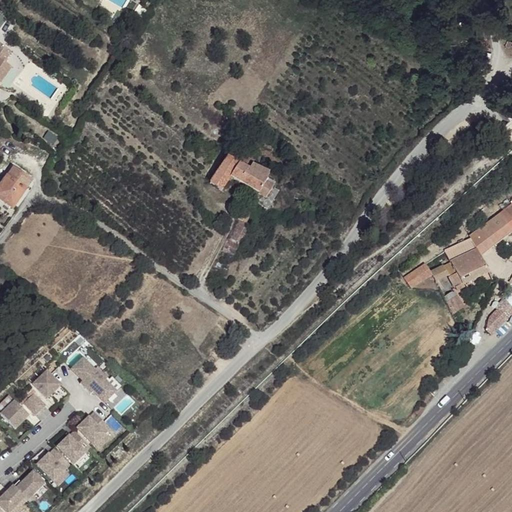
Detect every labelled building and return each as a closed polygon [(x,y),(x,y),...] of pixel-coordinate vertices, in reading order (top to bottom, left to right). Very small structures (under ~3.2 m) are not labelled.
[(11,55),(0,46),(0,86),(11,70),(4,65),(11,55)] [(251,163),(230,150),(208,186),(219,193),(229,179),(265,199),(271,189),(264,183),(267,177),(250,165),(251,163)] [(29,181),(10,167),(0,179),(0,199),(9,206),(29,181)] [(511,202),(498,213),(511,231),(511,202)] [(248,214),(241,210),(237,220),(244,223),(248,214)] [(511,231),(498,213),(471,234),(474,239),(482,255),(511,231)] [(244,223),(237,220),(231,230),(220,250),(234,256),(250,227),(244,223)] [(482,255),(474,239),(444,251),(449,262),(477,250),(479,257),(482,255)] [(479,257),(477,250),(449,262),(427,273),(432,283),(447,277),(453,290),(487,274),(479,257)] [(461,307),(455,299),(444,306),(450,316),(461,307)] [(98,367),(87,355),(82,359),(93,371),(96,368),(98,367)] [(82,359),(70,371),(81,382),(79,385),(84,390),(101,374),(96,368),(93,371),(82,359)] [(45,372),(41,368),(27,382),(32,386),(45,372)] [(59,387),(45,372),(32,386),(46,400),(59,387)] [(101,374),(84,390),(90,396),(92,393),(103,405),(115,393),(104,382),(106,379),(101,374)] [(119,389),(108,378),(106,379),(104,382),(115,393),(119,389)] [(44,406),(32,394),(27,399),(39,411),(44,406)] [(8,399),(0,406),(0,415),(12,403),(8,399)] [(39,411),(27,399),(22,404),(34,416),(39,411)] [(12,403),(0,415),(0,418),(13,431),(27,418),(12,403)] [(83,426),(78,432),(92,446),(103,435),(108,430),(92,413),(81,424),(83,426)] [(81,424),(75,430),(78,432),(83,426),(81,424)] [(64,445),(58,451),(72,465),(83,454),(89,449),(72,432),(61,443),(64,445)] [(103,435),(92,446),(96,451),(107,440),(103,435)] [(61,443),(56,448),(58,451),(64,445),(61,443)] [(44,463),(38,469),(52,483),(63,472),(69,467),(52,450),(41,461),(44,463)] [(83,454),(72,465),(77,470),(88,459),(83,454)] [(41,461),(35,467),(38,469),(44,463),(41,461)] [(63,472),(52,483),(56,488),(68,476),(63,472)] [(42,485),(31,474),(20,485),(17,482),(12,488),(26,502),(28,504),(34,499),(31,496),(42,485)] [(20,507),(26,502),(12,488),(9,485),(4,490),(6,493),(0,498),(0,508),(3,511),(9,511),(18,504),(20,507)] [(42,485),(31,496),(35,501),(47,490),(42,485)]
